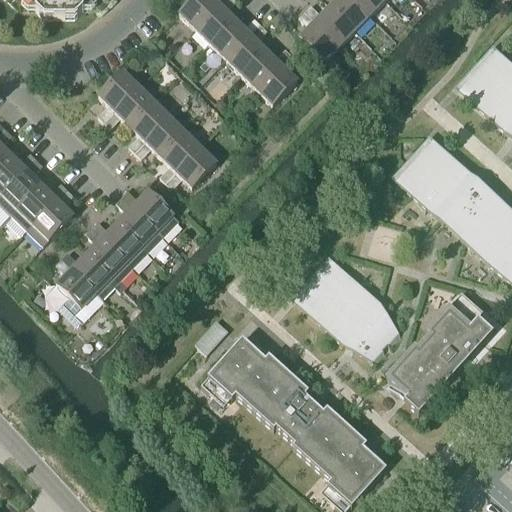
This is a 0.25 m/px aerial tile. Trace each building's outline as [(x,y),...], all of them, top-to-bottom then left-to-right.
[(22,0),(35,12),(35,17),(43,25),(74,25),(83,16),(83,12),(93,0),(22,0)] [(195,37),(219,12),(207,0),(199,0),(179,21),(195,37)] [(223,8),(230,1),(228,0),(218,0),(217,2),(223,8)] [(342,0),(330,13),(355,38),(370,22),(347,0),(342,0)] [(347,0),(370,22),(385,7),(378,0),(347,0)] [(230,1),(223,8),(229,14),(236,7),(230,1)] [(210,52),(235,27),(219,12),(195,37),(209,51),(210,52)] [(305,18),(311,25),(317,19),(311,12),(305,18)] [(340,53),(355,38),(330,13),(315,28),(340,53)] [(305,31),(311,25),(305,18),(299,25),(305,31)] [(254,38),(261,32),(254,26),(248,32),(254,38)] [(235,27),(210,52),(212,54),(225,67),(250,42),(235,27)] [(324,69),(340,53),(315,28),(299,44),(324,69)] [(261,32),(254,38),(260,45),(267,38),(261,32)] [(241,82),(266,57),(250,42),(225,67),(241,82)] [(285,69),(291,62),(285,56),(278,63),(285,69)] [(266,57),(241,82),(256,98),(281,72),(266,57)] [(511,72),(492,57),(459,93),(486,121),(511,144),(511,72)] [(291,62),(285,69),(291,75),(297,68),(291,62)] [(205,76),(208,72),(203,67),(200,71),(205,76)] [(281,72),(256,98),(272,113),(297,88),(281,72)] [(114,119),(139,94),(122,78),(98,103),(114,119)] [(129,135),(154,109),(139,94),(114,119),(129,135)] [(154,109),(129,135),(145,150),(169,125),(154,109)] [(104,130),(111,123),(105,117),(98,124),(104,130)] [(111,123),(104,130),(110,136),(117,129),(111,123)] [(160,165),(185,140),(169,125),(145,150),(160,165)] [(6,137),(0,143),(0,145),(4,149),(10,142),(6,137)] [(185,140),(160,165),(175,180),(200,155),(185,140)] [(134,160),(141,153),(135,147),(128,154),(134,160)] [(511,219),(455,168),(429,148),(396,184),(418,207),(442,229),(447,223),(463,237),(458,243),(484,267),(511,288),(511,219)] [(0,172),(11,162),(0,151),(0,172)] [(141,153),(134,160),(140,166),(147,159),(141,153)] [(200,155),(175,180),(191,196),(216,171),(200,155)] [(29,174),(35,167),(29,161),(22,167),(29,174)] [(0,203),(1,202),(26,177),(11,162),(0,172),(0,203)] [(35,167),(29,174),(35,180),(41,173),(35,167)] [(0,211),(11,223),(17,217),(41,192),(26,177),(1,202),(0,203),(0,211)] [(161,181),(159,184),(163,189),(165,190),(172,183),(166,177),(161,181)] [(172,183),(165,190),(171,196),(178,189),(172,183)] [(59,204),(66,197),(60,191),(53,198),(59,204)] [(27,238),(32,232),(57,207),(41,192),(17,217),(11,223),(27,238)] [(66,197),(59,204),(66,210),(72,203),(66,197)] [(122,203),(129,210),(134,204),(128,198),(122,203)] [(163,243),(178,228),(148,198),(133,214),(163,243)] [(122,217),(129,210),(122,203),(115,211),(122,217)] [(43,254),(48,248),(73,223),(57,207),(32,232),(27,238),(43,254)] [(148,259),(163,243),(133,214),(117,229),(148,259)] [(92,234),(98,241),(104,235),(97,229),(92,234)] [(133,274),(148,259),(117,229),(102,244),(133,274)] [(92,248),(98,241),(92,234),(85,241),(92,248)] [(123,295),(125,293),(120,288),(133,274),(102,244),(87,260),(112,284),(123,295)] [(68,272),(73,267),(66,260),(61,265),(68,272)] [(123,295),(112,284),(87,260),(72,275),(102,305),(115,294),(120,299),(123,295)] [(62,279),(68,272),(61,265),(55,272),(62,279)] [(296,305),(307,317),(323,334),(343,352),(370,366),(369,367),(375,370),(400,341),(397,336),(396,337),(379,311),(360,294),(328,269),(296,305)] [(72,275),(45,302),(60,317),(64,313),(80,329),(81,330),(104,307),(102,305),(72,275)] [(418,421),(434,404),(493,339),(478,326),(482,321),(461,301),(427,338),(431,341),(416,356),(414,354),(386,385),(406,403),(403,407),(418,421)] [(215,327),(194,350),(206,361),(227,338),(215,327)] [(235,403),(242,409),(273,437),(275,435),(294,451),(292,454),(330,488),(326,492),(341,506),(335,511),(353,511),(386,476),(369,461),(372,457),(326,415),(323,419),(305,403),(308,399),(268,363),(265,367),(242,346),(207,384),(208,385),(200,393),(209,401),(216,393),(232,407),(235,403)]
